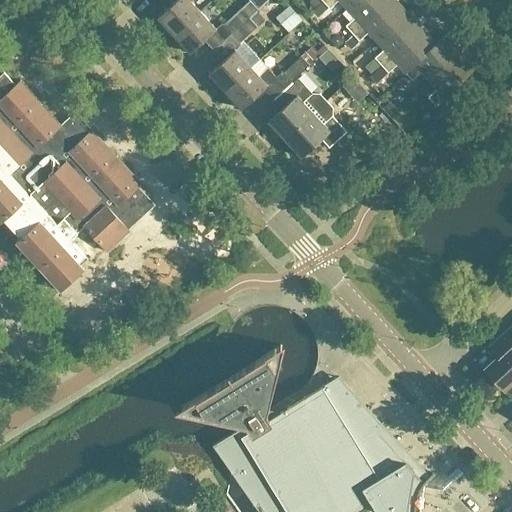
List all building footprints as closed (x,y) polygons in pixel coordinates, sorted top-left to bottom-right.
[(177,0),(157,19),(158,21),(157,25),(166,35),(171,34),(173,37),(199,13),(186,0),(177,0)] [(325,0),(322,3),(329,11),(338,2),(346,11),(357,0),(325,0)] [(357,0),(346,11),(354,19),(344,28),(351,35),(389,0),(357,0)] [(393,0),(389,0),(351,35),(358,43),(368,34),(375,43),(406,14),(393,0)] [(249,3),(240,11),(222,27),(231,36),(249,20),(257,12),(249,3)] [(296,10),(282,19),(290,30),(304,21),(296,10)] [(199,13),(173,37),(176,40),(175,44),(183,54),(188,53),(190,55),(215,31),(199,13)] [(381,67),(421,30),(406,14),(375,43),(383,51),(374,60),(381,67)] [(249,20),(231,36),(239,45),(257,29),(249,20)] [(435,46),(421,30),(381,67),(387,75),(397,66),(404,74),(435,46)] [(428,82),(460,54),(444,37),(435,46),(404,74),(411,82),(421,74),(428,82)] [(218,91),(222,91),(225,93),(250,69),(234,52),(208,75),(210,77),(209,82),(218,91)] [(460,54),(428,82),(436,91),(427,99),(434,108),(475,71),(460,54)] [(291,84),(309,68),(300,58),(283,75),(291,84)] [(259,78),(250,69),(225,93),(241,111),(276,79),(268,70),(259,78)] [(15,87),(3,75),(0,77),(0,224),(3,221),(20,239),(15,244),(59,293),(83,271),(77,264),(84,257),(76,248),(70,241),(84,229),(106,254),(129,233),(128,231),(155,207),(138,189),(142,186),(92,131),(91,132),(74,114),(66,122),(61,126),(20,82),(15,87)] [(268,123),(285,141),(326,103),(320,96),(312,96),(297,80),(279,96),(288,105),(268,123)] [(346,134),(331,118),(332,110),(326,103),(285,141),(301,158),(320,141),(329,150),(346,134)] [(503,391),(511,383),(511,328),(488,350),(497,359),(484,371),(503,391)] [(182,410),(247,426),(248,425),(252,431),(269,421),(265,414),(265,412),(280,349),(281,349),(281,348),(181,409),(181,410),(182,410)] [(248,425),(247,426),(212,447),(230,474),(257,511),(414,511),(415,510),(415,506),(416,503),(417,500),(418,496),(419,493),(421,490),(423,487),(425,484),(427,481),(429,479),(432,476),(432,475),(429,478),(342,383),(327,393),(324,387),(269,421),(252,431),(248,425)]
